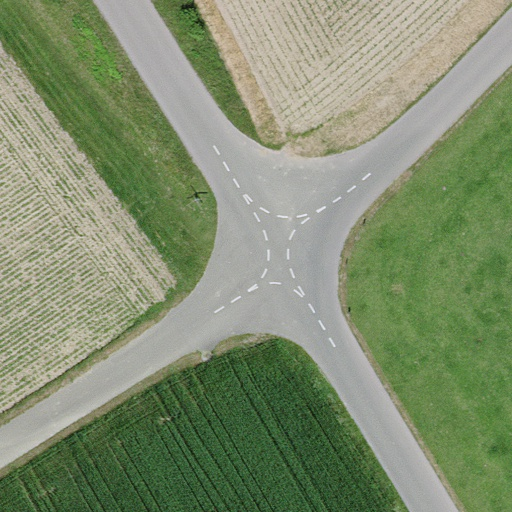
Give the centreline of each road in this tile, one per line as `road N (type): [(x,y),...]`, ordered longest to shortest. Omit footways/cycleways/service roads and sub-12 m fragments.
road 1 (unclassified): [(270,253),(0,443)]
road 2 (unclassified): [(270,253),(511,32)]
road 3 (tertiary): [(270,253),(422,511)]
road 4 (tertiary): [(121,0),(270,253)]
